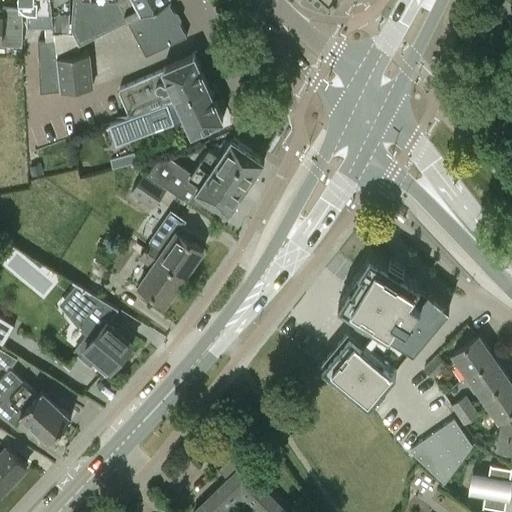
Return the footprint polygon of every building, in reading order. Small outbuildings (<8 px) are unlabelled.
[(20,0),(20,7),(21,9),(24,9),(29,9),(28,22),(53,23),(54,23),(51,0),(20,0)] [(51,0),(54,23),(53,23),(53,30),(69,31),(71,9),(71,0),(51,0)] [(146,55),(186,34),(168,0),(74,0),(72,24),(81,39),(126,17),(146,55)] [(23,27),(24,9),(21,9),(20,7),(2,6),(2,10),(0,9),(0,38),(1,38),(0,44),(23,45),(23,27)] [(61,90),(57,56),(55,38),(38,40),(40,92),(61,90)] [(61,90),(92,87),(89,52),(57,56),(61,90)] [(177,97),(208,84),(194,54),(163,67),(164,68),(136,80),(119,87),(119,91),(125,104),(129,115),(142,110),(177,97)] [(223,117),(208,84),(177,97),(142,110),(129,115),(125,117),(132,135),(185,116),(192,131),(223,117)] [(156,160),(148,173),(192,203),(200,190),(230,211),(235,202),(231,199),(237,189),(241,191),(245,184),(242,182),(249,172),(254,175),(264,160),(231,138),(221,153),(209,146),(192,171),(170,156),(156,160)] [(137,160),(134,151),(111,157),(113,166),(137,160)] [(39,163),(30,166),(32,174),(42,171),(39,163)] [(167,187),(144,171),(130,191),(153,207),(167,187)] [(151,240),(146,248),(184,275),(203,248),(189,239),(193,233),(181,224),(184,219),(170,210),(150,239),(151,240)] [(152,264),(135,288),(149,298),(153,292),(166,301),(184,275),(146,248),(141,256),(140,256),(152,264)] [(404,272),(406,269),(391,260),(389,263),(371,251),(339,302),(364,317),(351,332),(350,331),(321,365),(338,380),(339,379),(370,404),(387,384),(397,371),(390,365),(407,344),(415,349),(450,307),(430,289),(425,295),(418,289),(422,283),(404,272)] [(90,290),(69,315),(87,335),(75,348),(78,351),(78,352),(91,364),(93,361),(106,373),(133,342),(109,319),(119,308),(90,290)] [(0,343),(2,344),(15,324),(0,314),(0,343)] [(452,352),(468,375),(493,357),(478,335),(452,352)] [(51,388),(48,394),(42,388),(37,393),(10,368),(16,358),(0,347),(0,364),(7,369),(0,376),(0,411),(11,422),(20,413),(49,440),(71,416),(58,403),(62,395),(51,388)] [(439,353),(426,366),(424,368),(433,379),(434,377),(449,363),(439,353)] [(493,357),(468,375),(482,396),(508,378),(493,357)] [(511,383),(508,378),(482,396),(498,419),(511,409),(511,383)] [(479,413),(473,403),(466,394),(451,404),(464,423),(479,413)] [(511,409),(498,419),(501,423),(496,449),(511,451),(511,409)] [(454,417),(409,448),(443,480),(472,443),(454,417)] [(253,455),(242,444),(217,468),(227,478),(193,511),(229,511),(242,500),(253,511),(289,511),(243,465),(253,455)] [(8,446),(0,453),(0,491),(27,464),(8,446)] [(468,493),(469,493),(470,492),(484,495),(482,507),(484,507),(484,506),(504,509),(503,510),(505,510),(507,498),(508,499),(508,500),(509,500),(511,481),(511,477),(511,478),(511,479),(510,479),(511,467),(511,466),(511,467),(491,464),(491,463),(490,463),(488,475),(473,473),(473,471),(472,471),(468,493)]
